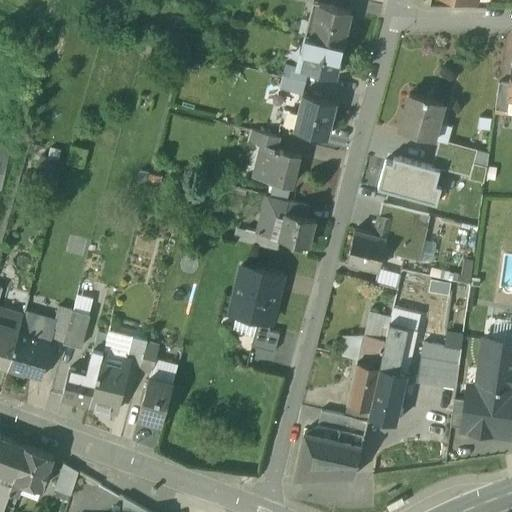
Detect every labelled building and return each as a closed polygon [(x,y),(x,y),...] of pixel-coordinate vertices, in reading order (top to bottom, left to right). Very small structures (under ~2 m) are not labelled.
[(352,10),(320,3),(315,22),(310,21),(306,35),(344,43),(352,10)] [(344,43),(306,35),(303,49),(308,50),(304,68),(304,69),(307,70),(336,77),(344,43)] [(304,68),(286,63),(283,75),(305,81),(307,70),(304,69),(304,68)] [(305,81),(283,75),(280,88),(302,94),(302,93),(305,81)] [(511,83),(499,82),(495,109),(508,111),(510,98),(509,98),(511,83)] [(336,101),(302,93),(302,94),(294,128),(327,136),(336,101)] [(445,102),(410,93),(400,130),(435,140),(445,102)] [(279,136),(253,130),(250,142),(262,145),(276,148),(279,136)] [(489,153),(439,139),(436,152),(474,162),(487,166),(489,153)] [(11,146),(0,143),(0,191),(1,191),(11,146)] [(276,148),(262,145),(254,176),(292,185),(300,154),(276,148)] [(474,162),(436,152),(432,165),(446,169),(470,176),(474,162)] [(432,165),(399,156),(397,162),(385,159),(378,186),(437,202),(446,169),(432,165)] [(247,190),(235,187),(233,194),(246,197),(247,190)] [(283,199),(268,195),(265,207),(280,211),(283,199)] [(311,206),(283,199),(280,211),(286,212),(308,218),(311,206)] [(418,213),(384,204),(381,216),(402,221),(398,239),(424,247),(428,227),(415,224),(418,213)] [(280,211),(265,207),(259,231),(280,236),(286,212),(280,211)] [(308,218),(286,212),(280,236),(280,237),(281,237),(310,245),(316,220),(308,218)] [(402,221),(381,216),(376,234),(389,237),(386,246),(396,249),(398,239),(402,221)] [(259,231),(247,228),(245,235),(247,236),(246,241),(278,249),(281,237),(280,237),(280,236),(259,231)] [(376,235),(356,231),(348,261),(379,269),(381,269),(386,246),(389,237),(376,234),(376,235)] [(245,235),(236,233),(235,239),(246,241),(247,236),(245,235)] [(424,247),(398,239),(396,249),(395,254),(405,257),(421,260),(424,247)] [(269,272),(242,265),(234,295),(241,296),(236,313),(259,320),(273,323),(281,292),(265,288),(269,272)] [(381,269),(379,269),(376,282),(398,289),(401,274),(381,269)] [(47,298),(29,293),(23,314),(41,320),(47,298)] [(23,314),(0,307),(0,365),(7,368),(23,314)] [(90,315),(72,310),(63,343),(81,347),(90,315)] [(41,320),(23,314),(7,368),(23,374),(24,372),(42,377),(52,342),(35,337),(41,320)] [(273,323),(259,320),(252,347),(276,353),(281,334),(271,331),(273,323)] [(409,327),(390,323),(389,328),(385,342),(380,366),(399,371),(409,327)] [(389,328),(380,326),(376,340),(385,342),(389,328)] [(147,341),(134,337),(128,361),(129,362),(129,364),(140,367),(147,341)] [(376,340),(364,337),(359,361),(358,361),(349,403),(370,408),(380,366),(385,342),(376,340)] [(485,387),(470,385),(468,399),(464,427),(510,433),(511,418),(511,342),(492,339),(485,387)] [(88,372),(70,367),(62,399),(89,406),(102,355),(103,352),(94,350),(88,372)] [(128,361),(102,355),(89,406),(116,413),(129,364),(129,362),(128,361)] [(459,362),(422,357),(418,382),(455,387),(459,362)] [(399,371),(380,366),(370,408),(368,416),(397,423),(408,373),(399,371)] [(173,383),(151,377),(139,417),(162,423),(173,383)] [(468,399),(454,397),(450,425),(464,427),(468,399)] [(370,408),(349,403),(345,416),(367,422),(368,416),(370,408)] [(345,416),(322,411),(317,434),(362,445),(367,422),(345,416)] [(317,434),(306,432),(296,477),(355,475),(362,445),(317,434)] [(27,444),(0,434),(0,435),(0,468),(14,473),(15,474),(27,444)] [(53,453),(27,444),(15,474),(24,477),(42,484),(53,453)] [(71,493),(78,469),(66,461),(56,487),(59,488),(71,493)] [(14,473),(0,468),(0,511),(1,511),(2,511),(1,511),(14,473)] [(14,473),(1,511),(2,511),(9,511),(11,511),(24,477),(15,474),(14,473)] [(69,498),(71,493),(59,488),(57,494),(69,498)] [(152,511),(125,495),(124,511),(152,511)]
